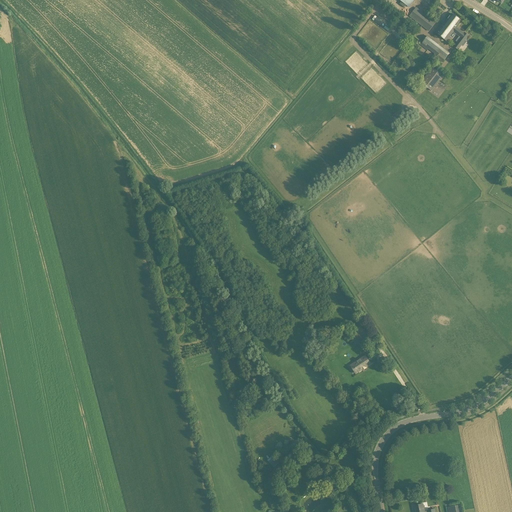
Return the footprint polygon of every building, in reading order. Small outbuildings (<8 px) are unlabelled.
[(436,23),(416,7),(409,16),(429,32),(436,23)] [(446,20),(436,33),(446,41),(450,37),(453,32),(456,34),(458,36),(459,36),(461,38),(457,42),(454,46),(458,50),(461,45),(462,45),(465,41),(468,37),(469,36),(464,33),(461,31),(459,30),(456,27),(461,21),(451,13),(446,20)] [(420,45),(424,48),(431,39),(428,36),(420,45)] [(444,49),(437,58),(442,62),(450,53),(444,49)] [(431,91),(443,76),(432,68),(420,83),(431,91)] [(354,327),(348,331),(350,333),(349,334),(356,345),(357,344),(358,346),(362,343),(361,341),(363,340),(356,329),(356,330),(354,327)] [(358,372),(370,363),(365,356),(353,364),(358,372)] [(272,455),(267,460),(274,467),(279,463),(272,455)] [(275,476),(283,468),(280,464),(271,471),(275,476)]
